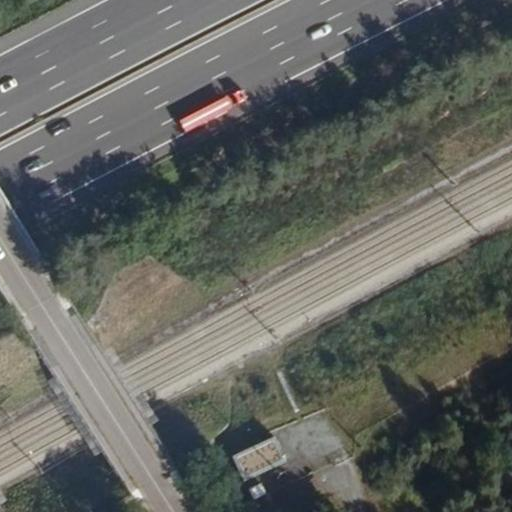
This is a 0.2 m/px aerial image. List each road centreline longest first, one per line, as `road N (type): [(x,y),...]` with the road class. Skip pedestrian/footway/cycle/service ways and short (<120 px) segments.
road 1 (motorway): [(0,192),(373,0)]
road 2 (secondary): [(0,240),(170,511)]
road 3 (motorway): [(183,0),(0,94)]
